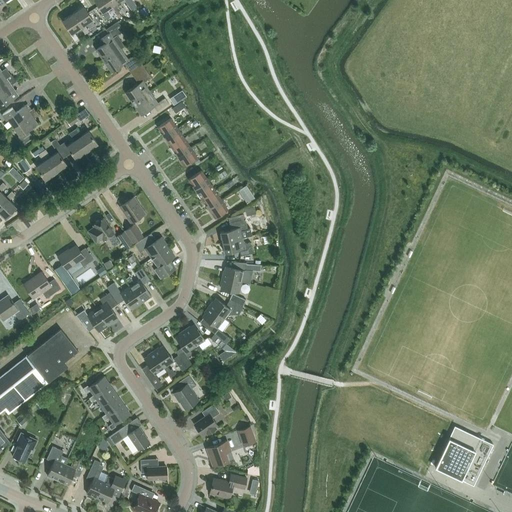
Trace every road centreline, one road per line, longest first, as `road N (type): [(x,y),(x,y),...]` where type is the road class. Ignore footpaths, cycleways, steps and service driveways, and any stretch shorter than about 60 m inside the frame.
road 1 (residential): [(177,511),(188,467),(119,357),(122,345),(181,302),(192,253),(132,161)]
road 2 (residential): [(132,161),(31,13)]
road 3 (residential): [(4,248),(132,161)]
